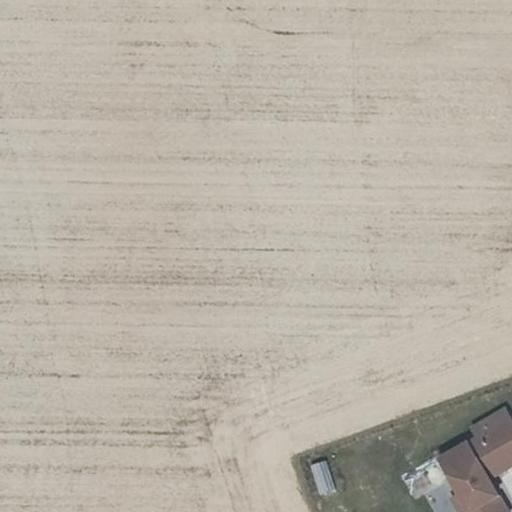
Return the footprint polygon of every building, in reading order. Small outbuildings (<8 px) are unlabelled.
[(506,412),(495,418),(500,429),(511,423),(506,412)] [(500,429),(495,418),(472,430),(478,441),(440,461),(459,497),(466,511),(491,511),(492,504),(498,500),(486,478),(487,473),(499,467),(502,474),(511,468),(511,423),(500,429)] [(318,495),(338,491),(333,461),(313,464),(318,495)] [(466,511),(459,497),(451,501),(456,511),(466,511)] [(504,511),(498,500),(492,504),(491,511),(504,511)]
